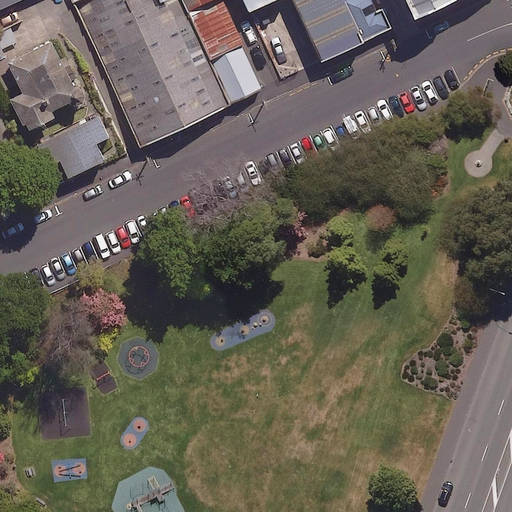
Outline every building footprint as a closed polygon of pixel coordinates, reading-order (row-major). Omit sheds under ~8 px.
[(0,0),(0,11),(23,0),(0,0)] [(195,0),(81,0),(150,142),(242,98),(203,16),(195,0)] [(195,0),(203,16),(236,0),(195,0)] [(203,16),(242,98),(275,82),(236,0),(203,16)] [(249,0),(253,9),(271,0),(249,0)] [(304,0),(332,56),(374,36),(356,0),(304,0)] [(409,0),(417,16),(449,0),(409,0)] [(85,98),(57,40),(11,62),(39,120),(85,98)] [(114,135),(101,110),(52,133),(72,176),(108,159),(100,142),(114,135)]
